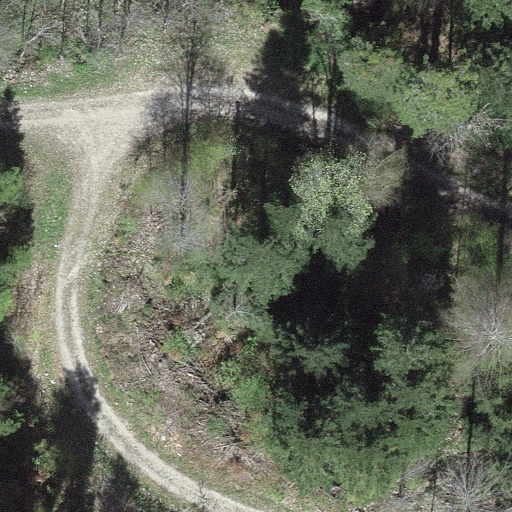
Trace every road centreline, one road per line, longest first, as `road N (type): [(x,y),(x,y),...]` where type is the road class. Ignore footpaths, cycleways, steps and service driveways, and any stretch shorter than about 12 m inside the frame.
road 1 (track): [(511,218),(353,145),(296,109),(225,92),(154,95),(84,228),(63,305),(79,372),(130,438),(210,498),(249,511)]
road 2 (track): [(154,95),(0,118)]
